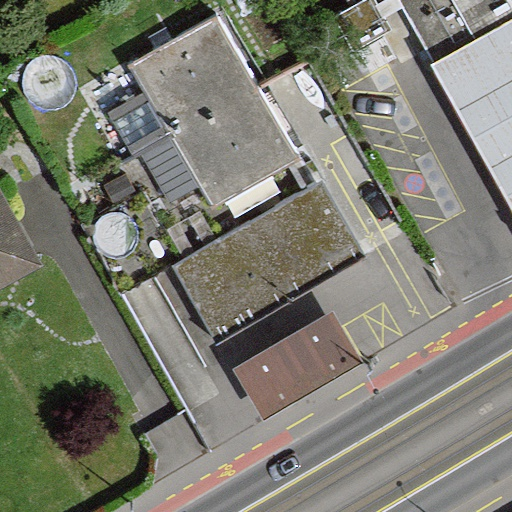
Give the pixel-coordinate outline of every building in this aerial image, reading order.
[(354,47),(393,25),(379,0),(357,0),(335,13),(354,47)] [(511,23),(511,0),(401,0),(437,64),(511,23)] [(132,62),(214,208),(302,158),(219,13),(132,62)] [(511,23),(437,64),(511,195),(511,23)] [(317,182),(302,158),(214,208),(132,62),(85,90),(143,189),(183,261),(317,182)] [(317,182),(183,261),(221,328),(354,251),(317,182)] [(84,222),(122,293),(183,261),(143,189),(84,222)] [(0,201),(0,278),(33,259),(0,201)] [(358,300),(253,355),(281,410),(386,355),(358,300)]
